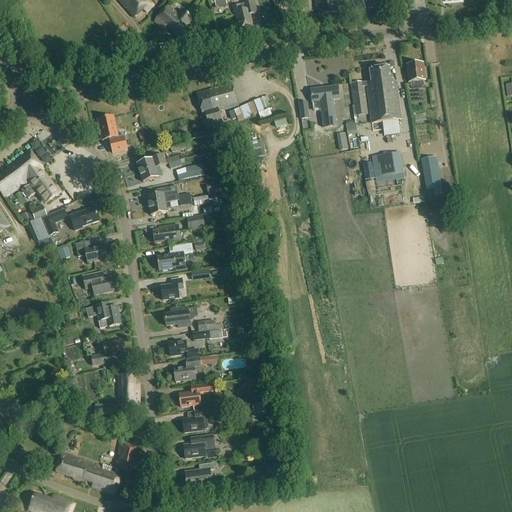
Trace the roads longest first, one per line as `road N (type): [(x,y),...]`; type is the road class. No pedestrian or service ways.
road 1 (unclassified): [(133,501),(151,419),(116,189),(98,154),(26,107)]
road 2 (tertiary): [(26,107),(425,29)]
